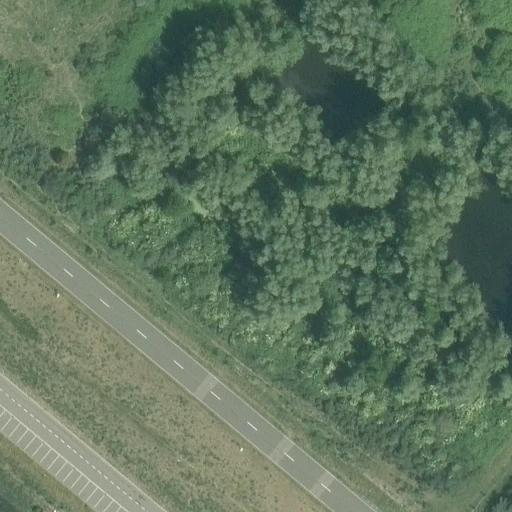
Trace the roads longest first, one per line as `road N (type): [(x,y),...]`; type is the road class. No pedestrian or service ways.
road 1 (tertiary): [(351,511),(0,218)]
road 2 (unknown): [(0,382),(157,511)]
